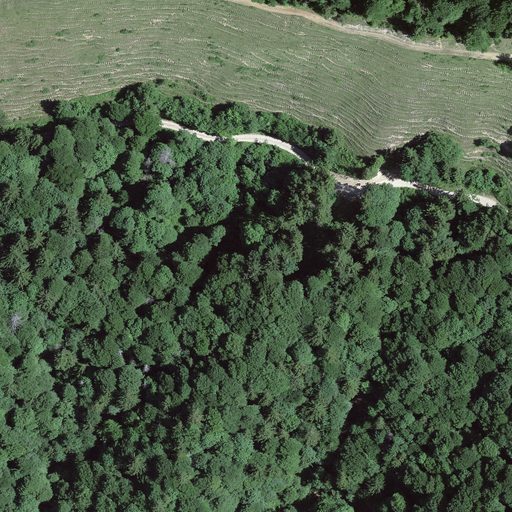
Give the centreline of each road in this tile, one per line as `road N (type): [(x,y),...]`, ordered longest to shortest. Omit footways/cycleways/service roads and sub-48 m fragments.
road 1 (track): [(0,139),(69,122),(159,121),(290,149),(339,186),(406,182),(511,216)]
road 2 (track): [(247,0),(424,46),(511,56)]
